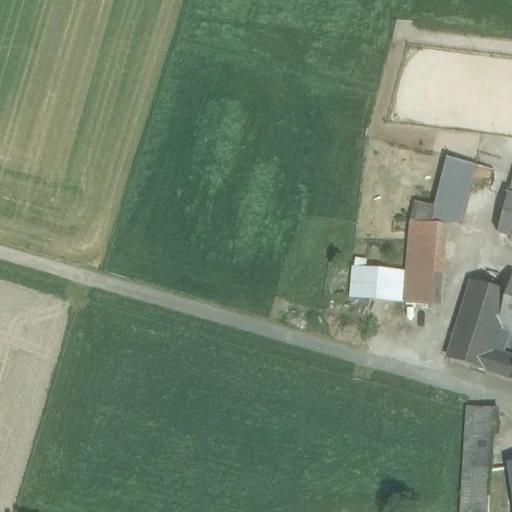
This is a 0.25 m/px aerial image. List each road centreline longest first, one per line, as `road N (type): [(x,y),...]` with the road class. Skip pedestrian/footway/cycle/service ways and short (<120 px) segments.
road 1 (track): [(379,360),(0,251)]
road 2 (residential): [(511,399),(379,360)]
